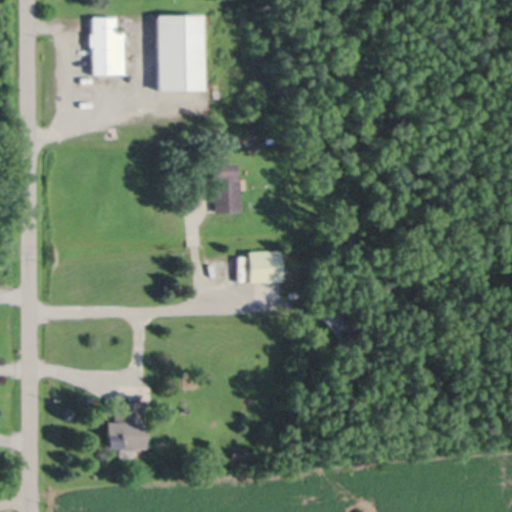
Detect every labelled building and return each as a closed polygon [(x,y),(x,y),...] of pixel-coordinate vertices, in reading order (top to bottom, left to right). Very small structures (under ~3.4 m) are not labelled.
[(203,88),(157,89),(157,13),(202,13),(203,88)] [(115,16),(115,32),(122,31),(124,72),(92,73),(91,44),(89,45),(88,33),(92,33),(91,16),(115,16)] [(235,162),(235,178),(237,178),(239,210),(213,211),(211,163),(235,162)] [(280,280),(248,281),(248,250),(279,250),(280,280)] [(331,304),(319,314),(313,307),(325,297),(331,304)] [(358,324),(343,339),(322,316),(338,302),(358,324)] [(144,401),(143,445),(130,445),(129,454),(116,454),(116,443),(105,443),(105,420),(112,420),(113,400),(144,401)] [(244,457),(234,457),(234,447),(244,447),(244,457)]
